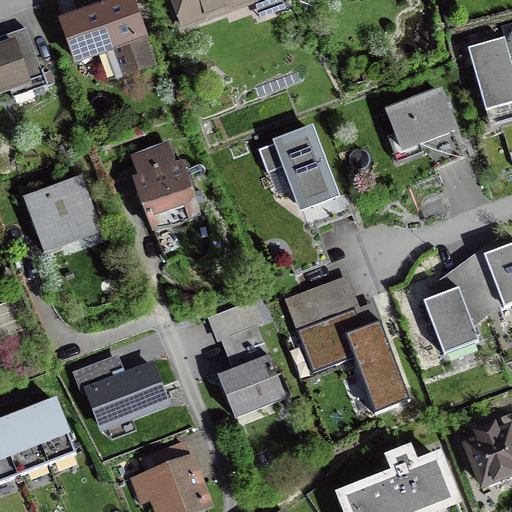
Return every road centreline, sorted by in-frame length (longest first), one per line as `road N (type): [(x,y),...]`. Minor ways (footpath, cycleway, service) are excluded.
road 1 (residential): [(230,511),(168,331)]
road 2 (residential): [(511,208),(371,262)]
